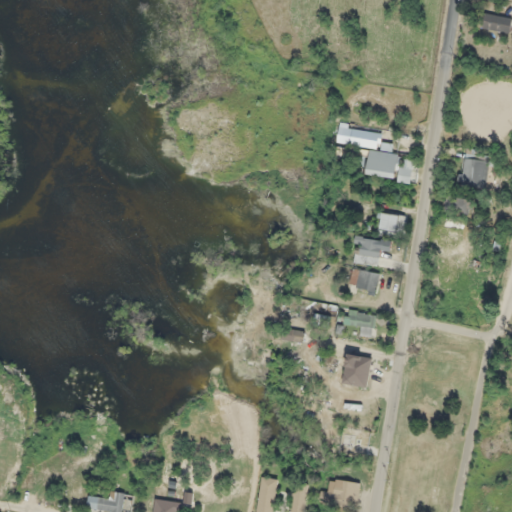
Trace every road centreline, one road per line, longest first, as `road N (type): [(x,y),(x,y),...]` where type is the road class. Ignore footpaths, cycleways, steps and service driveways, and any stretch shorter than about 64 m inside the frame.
road 1 (residential): [(455,0),(373,511)]
road 2 (residential): [(511,271),(453,511)]
